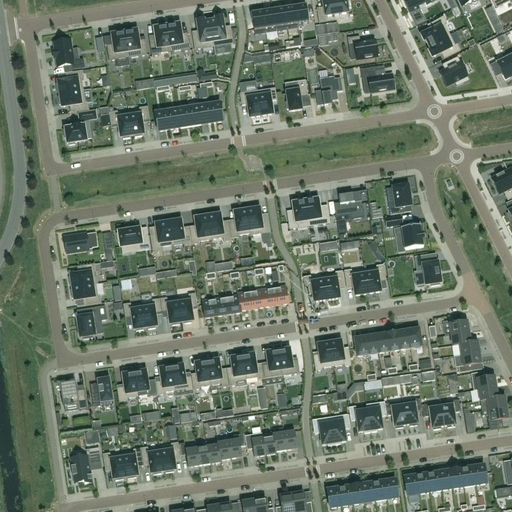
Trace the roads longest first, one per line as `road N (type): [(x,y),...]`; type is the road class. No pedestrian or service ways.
road 1 (residential): [(425,162),(54,219),(43,240),(63,361),(477,298)]
road 2 (residential): [(434,111),(50,170),(27,25)]
road 3 (residential): [(62,511),(511,440)]
road 4 (tertiary): [(0,255),(19,187),(1,28)]
road 5 (residential): [(27,25),(193,0)]
road 6 (residential): [(477,298),(433,205),(425,162)]
road 7 (residential): [(455,156),(511,271)]
road 8 (residential): [(379,0),(434,111)]
